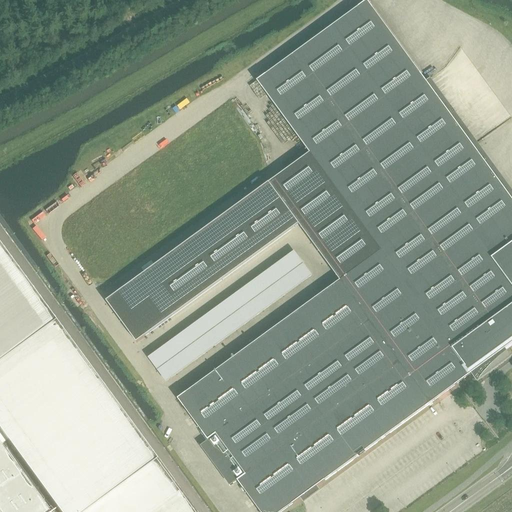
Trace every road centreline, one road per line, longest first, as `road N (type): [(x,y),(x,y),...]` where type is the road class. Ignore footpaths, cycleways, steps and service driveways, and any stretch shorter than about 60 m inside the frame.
road 1 (unknown): [(248,511),(60,250),(54,228),(65,205),(346,0)]
road 2 (unknown): [(362,489),(404,441),(459,410),(475,416),(475,436),(425,474)]
road 3 (unclassified): [(0,99),(185,0)]
